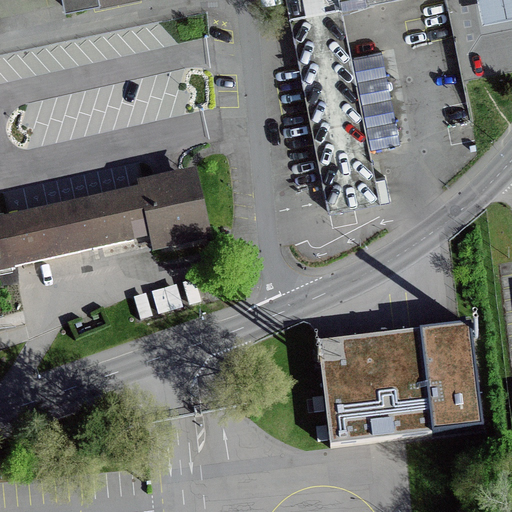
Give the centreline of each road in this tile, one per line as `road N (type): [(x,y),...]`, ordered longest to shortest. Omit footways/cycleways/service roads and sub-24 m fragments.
road 1 (residential): [(280,312),(242,0)]
road 2 (residential): [(280,312),(0,412)]
road 3 (residential): [(511,159),(419,239),(280,312)]
road 4 (residential): [(0,43),(194,0)]
